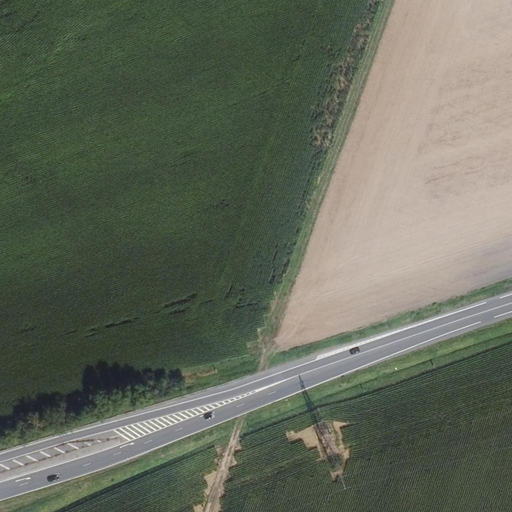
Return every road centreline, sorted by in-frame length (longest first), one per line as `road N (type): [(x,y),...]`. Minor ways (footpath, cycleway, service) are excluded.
road 1 (track): [(389,0),(246,402)]
road 2 (primary): [(0,491),(115,454),(371,349)]
road 3 (primary): [(371,349),(0,458)]
road 4 (primary): [(511,302),(371,349)]
